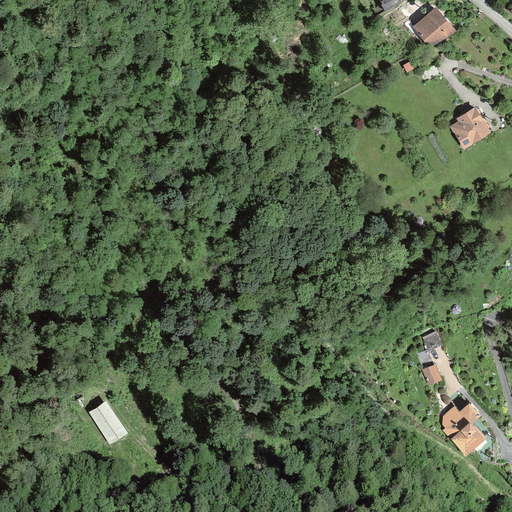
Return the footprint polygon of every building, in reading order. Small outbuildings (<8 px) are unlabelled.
[(400,0),(381,0),(386,8),(400,0)] [(436,6),(411,26),(429,48),(454,29),(436,6)] [(447,122),(463,150),(491,134),(476,106),(447,122)] [(428,346),(443,340),(437,326),(422,333),(428,346)] [(425,372),(431,388),(446,383),(440,366),(425,372)] [(110,394),(89,405),(107,439),(127,429),(110,394)] [(440,421),(473,458),(496,439),(483,424),(490,418),(477,403),(466,412),(459,405),(440,421)]
